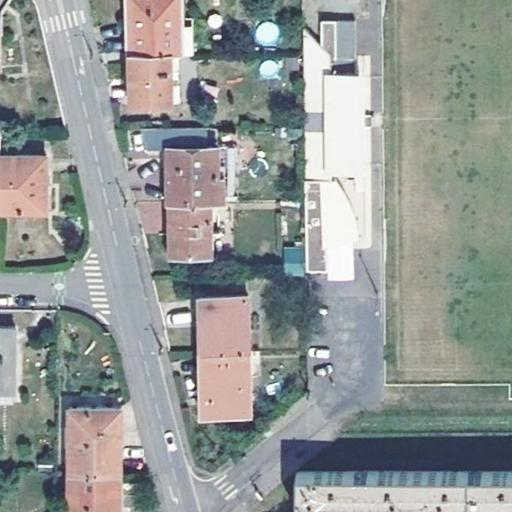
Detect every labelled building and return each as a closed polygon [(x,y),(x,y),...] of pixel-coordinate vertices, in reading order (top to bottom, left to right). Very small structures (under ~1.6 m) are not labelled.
[(130,0),(131,53),(171,52),(182,51),(180,0),(130,0)] [(320,22),(321,45),(321,55),(353,55),(351,21),(320,22)] [(339,182),(331,182),(331,169),(361,168),(360,69),(354,69),(353,55),(321,55),(321,45),(303,27),(305,176),(322,176),(323,231),(330,231),(330,235),(354,235),(354,226),(353,217),(351,208),(348,197),(344,189),(339,182)] [(171,52),(131,53),(133,103),(172,102),(171,52)] [(167,146),(168,202),(174,201),(208,201),(217,201),(217,145),(167,146)] [(47,156),(1,155),(1,210),(46,210),(47,156)] [(208,201),(174,201),(175,250),(209,249),(208,201)] [(163,232),(163,202),(140,202),(141,233),(163,232)] [(330,231),(323,231),(323,242),(354,237),(354,235),(330,235),(330,231)] [(305,274),(303,246),(282,247),(284,275),(305,274)] [(200,295),(201,351),(249,350),(248,294),(200,295)] [(0,328),(0,387),(16,388),(17,347),(9,347),(9,329),(0,328)] [(17,329),(9,329),(9,347),(17,347),(17,329)] [(201,351),(201,396),(210,396),(209,412),(250,411),(249,350),(201,351)] [(202,412),(209,412),(210,396),(201,396),(202,412)] [(70,407),(69,471),(113,471),(121,471),(121,456),(122,408),(70,407)] [(464,511),(511,511),(511,471),(295,470),(295,511),(349,511),(368,511),(464,511)] [(120,511),(121,492),(113,492),(113,471),(69,471),(68,511),(120,511)] [(121,471),(113,471),(113,492),(121,492),(121,471)]
